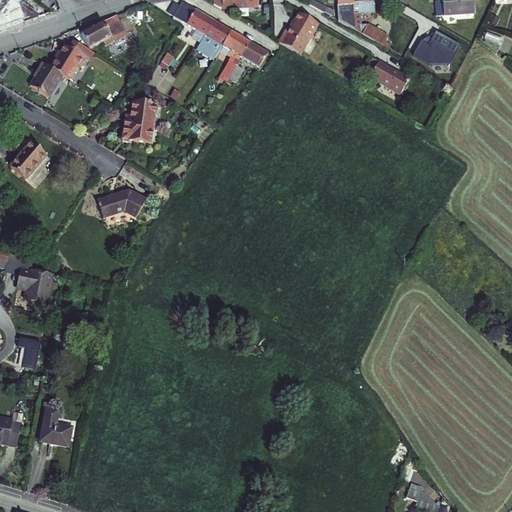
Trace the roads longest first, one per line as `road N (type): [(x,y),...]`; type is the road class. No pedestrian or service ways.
road 1 (residential): [(127,0),(0,43)]
road 2 (residential): [(0,94),(110,162)]
